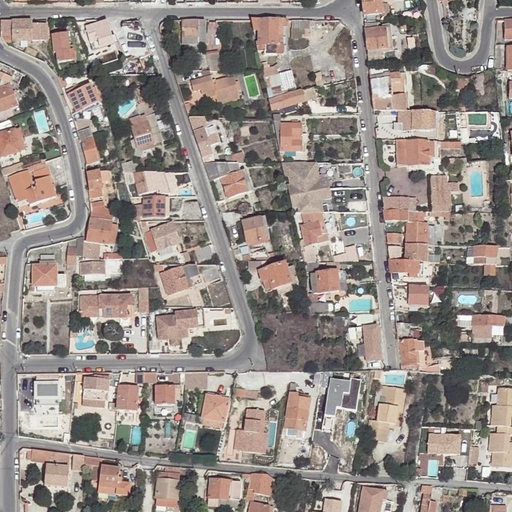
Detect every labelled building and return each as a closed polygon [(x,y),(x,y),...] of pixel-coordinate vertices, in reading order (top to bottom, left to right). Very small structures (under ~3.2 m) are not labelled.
[(361,0),(363,15),(381,14),(380,0),(361,0)] [(477,20),(478,10),(464,10),(464,20),(477,20)] [(32,25),(32,22),(1,21),(1,38),(3,42),(8,48),(12,41),(40,41),(39,25),(32,25)] [(198,21),(181,21),(183,45),(199,46),(198,21)] [(198,21),(199,46),(207,45),(206,21),(198,21)] [(278,21),(251,21),(253,33),(260,33),(259,45),(256,45),(257,52),(265,52),(278,52),(278,45),(278,43),(278,38),(279,37),(277,27),(278,21)] [(302,22),(292,21),(292,31),(301,31),(302,31),(302,22)] [(497,25),(496,32),(501,31),(506,31),(505,21),(497,21),(497,25)] [(86,28),(90,45),(111,38),(108,22),(86,28)] [(368,50),(377,49),(387,48),(386,38),(391,38),(389,26),(382,26),(382,23),(365,23),(368,50)] [(55,53),(56,62),(75,61),(74,50),(71,50),(69,34),(52,35),(52,52),(55,53)] [(111,38),(114,45),(116,53),(121,52),(116,37),(111,38)] [(92,52),(114,45),(111,38),(90,45),(92,52)] [(368,50),(368,60),(378,60),(377,49),(368,50)] [(201,55),(203,72),(206,71),(206,66),(219,67),(219,55),(204,55),(205,51),(201,51),(201,55)] [(121,62),(125,75),(136,70),(131,58),(121,62)] [(0,89),(10,85),(9,84),(12,78),(15,71),(14,71),(0,64),(0,89)] [(274,68),(262,70),(262,72),(264,79),(268,78),(279,76),(278,73),(274,68)] [(212,80),(210,72),(206,71),(203,72),(201,72),(201,71),(203,79),(190,83),(193,93),(201,90),(202,95),(205,94),(207,99),(216,96),(218,101),(228,98),(227,94),(238,91),(235,79),(224,79),(216,81),(215,79),(212,80)] [(317,88),(332,85),(329,72),(314,75),(317,88)] [(370,76),(374,111),(404,112),(407,112),(406,95),(392,97),(390,83),(400,82),(399,73),(389,73),(389,72),(384,73),(384,74),(370,76)] [(281,87),(279,76),(268,78),(270,89),(281,87)] [(66,86),(64,82),(63,78),(56,78),(60,88),(66,86)] [(161,91),(157,78),(144,83),(148,95),(161,91)] [(0,113),(8,110),(18,105),(10,85),(0,89),(0,113)] [(70,101),(66,103),(72,117),(101,106),(94,88),(81,92),(80,89),(67,94),(70,101)] [(228,98),(218,101),(218,104),(240,98),(238,91),(227,94),(228,98)] [(302,91),(300,91),(290,95),(292,105),(305,102),(302,91)] [(290,95),(269,101),(271,112),(281,109),(292,105),(290,95)] [(8,110),(0,113),(0,114),(2,119),(10,115),(8,110)] [(153,145),(151,135),(144,112),(139,114),(141,121),(130,124),(135,142),(130,143),(133,151),(138,150),(139,155),(155,150),(153,145)] [(407,112),(404,112),(406,133),(423,134),(421,113),(407,112)] [(444,113),(434,113),(434,121),(444,120),(444,113)] [(280,115),(272,116),(272,119),(279,152),(285,153),(301,153),(301,126),(280,125),(280,115)] [(8,121),(0,124),(0,129),(10,125),(8,121)] [(206,136),(214,133),(213,127),(206,130),(206,136)] [(87,128),(76,131),(79,142),(81,142),(84,141),(82,133),(88,131),(87,128)] [(198,132),(193,133),(202,159),(213,156),(210,147),(206,136),(204,130),(198,132)] [(0,134),(0,155),(1,158),(20,153),(14,131),(0,134)] [(90,131),(88,131),(82,133),(84,141),(93,139),(90,131)] [(206,136),(210,147),(218,143),(214,133),(206,136)] [(157,134),(151,135),(153,145),(160,143),(157,134)] [(84,141),(81,142),(86,165),(99,161),(93,139),(84,141)] [(428,142),(408,142),(407,167),(429,168),(428,142)] [(50,161),(63,157),(61,147),(47,152),(50,161)] [(237,164),(246,164),(242,153),(234,156),(237,164)] [(203,164),(215,164),(213,156),(202,159),(203,164)] [(227,164),(234,164),(232,156),(225,158),(227,164)] [(56,190),(68,186),(63,157),(50,161),(47,162),(56,190)] [(122,163),(126,174),(127,174),(132,174),(129,164),(127,164),(126,163),(122,163)] [(222,178),(230,175),(227,164),(215,164),(203,164),(209,182),(221,178),(222,178)] [(247,167),(246,164),(237,164),(234,164),(227,164),(230,175),(240,172),(240,170),(247,167)] [(291,180),(288,164),(282,164),(286,180),(291,180)] [(308,175),(307,164),(293,164),(294,176),(296,177),(308,175)] [(109,189),(106,171),(100,172),(103,189),(109,189)] [(245,171),(240,172),(247,193),(252,192),(245,171)] [(9,178),(17,203),(39,196),(37,189),(38,188),(36,181),(32,183),(28,172),(9,178)] [(103,189),(100,172),(87,175),(90,192),(101,189),(103,189)] [(247,193),(240,172),(230,175),(222,178),(228,199),(247,193)] [(156,174),(135,174),(138,195),(152,192),(151,184),(158,181),(156,174)] [(164,174),(156,174),(158,181),(161,190),(162,195),(170,195),(164,174)] [(177,188),(192,183),(189,174),(172,174),(177,188)] [(310,181),(308,175),(296,177),(298,185),(310,181)] [(314,185),(323,183),(323,176),(313,179),(314,185)] [(431,212),(439,212),(441,212),(441,202),(446,202),(446,194),(447,185),(447,177),(431,177),(431,212)] [(151,184),(152,192),(161,190),(158,181),(151,184)] [(299,214),(315,213),(314,206),(310,186),(310,181),(298,185),(287,187),(293,210),(298,210),(299,214)] [(310,186),(314,206),(331,201),(328,183),(323,183),(314,185),(310,186)] [(460,186),(447,185),(446,194),(459,194),(460,186)] [(103,197),(101,189),(90,192),(88,192),(89,199),(103,197)] [(382,197),(383,211),(408,211),(408,198),(382,197)] [(164,198),(144,198),(143,217),(164,217),(164,198)] [(385,220),(407,221),(408,211),(383,211),(385,220)] [(407,221),(407,224),(423,225),(424,212),(408,211),(407,221)] [(264,219),(260,220),(265,241),(269,241),(264,219)] [(112,224),(91,220),(88,242),(92,244),(98,245),(108,246),(112,224)] [(265,241),(260,220),(242,223),(247,244),(265,241)] [(385,223),(386,233),(393,234),(393,224),(385,223)] [(319,224),(301,228),(302,236),(305,244),(302,244),(302,248),(311,246),(327,242),(326,235),(321,237),(319,224)] [(407,224),(406,244),(426,245),(427,227),(427,225),(423,225),(407,224)] [(152,231),(158,251),(179,245),(173,225),(152,231)] [(427,227),(426,245),(434,246),(435,227),(427,227)] [(152,231),(147,233),(153,252),(158,251),(152,231)] [(387,243),(400,244),(400,234),(393,234),(386,233),(387,243)] [(74,261),(82,261),(84,242),(84,239),(76,239),(76,240),(76,247),(74,261)] [(92,244),(88,242),(84,242),(82,261),(91,261),(92,244)] [(418,262),(424,262),(426,262),(426,245),(406,244),(405,261),(418,262)] [(194,251),(199,265),(213,259),(209,246),(194,251)] [(304,263),(315,263),(311,246),(302,248),(301,248),(304,263)] [(388,246),(388,255),(400,255),(400,246),(388,246)] [(74,266),(74,261),(76,247),(67,248),(67,266),(74,266)] [(473,247),(472,258),(483,258),(483,266),(492,266),(494,266),(494,259),(492,259),(492,247),(473,247)] [(389,260),(390,273),(417,274),(418,262),(405,261),(400,261),(389,260)] [(262,272),(260,263),(253,262),(248,262),(253,275),(259,273),(262,272)] [(271,269),(270,262),(260,263),(262,272),(271,269)] [(390,273),(391,279),(422,281),(424,262),(418,262),(417,274),(390,273)] [(39,268),(33,268),(33,286),(30,285),(29,292),(53,293),(53,287),(65,288),(66,278),(56,277),(57,267),(55,267),(55,263),(40,263),(39,268)] [(317,271),(317,263),(315,263),(304,263),(304,271),(317,271)] [(327,273),(336,272),(338,272),(338,263),(326,263),(327,273)] [(104,275),(104,267),(104,264),(80,265),(80,276),(84,276),(104,275)] [(287,264),(284,265),(291,286),(292,288),(299,286),(293,267),(289,268),(287,264)] [(284,265),(271,269),(262,272),(259,273),(262,283),(270,282),(272,285),(273,290),(281,289),(291,286),(284,265)] [(483,266),(478,265),(478,289),(491,289),(492,266),(483,266)] [(205,283),(219,279),(216,268),(202,272),(205,283)] [(185,269),(180,270),(187,291),(192,289),(185,269)] [(187,291),(180,270),(161,277),(168,297),(187,291)] [(314,289),(315,294),(338,292),(336,272),(327,273),(311,275),(312,290),(314,289)] [(270,282),(262,283),(265,292),(270,289),(269,286),(272,285),(270,282)] [(291,286),(281,289),(283,296),(293,293),(292,288),(291,286)] [(393,303),(401,304),(408,304),(409,286),(392,286),(393,303)] [(409,286),(408,304),(426,305),(427,287),(409,286)] [(189,294),(197,309),(201,309),(199,304),(202,304),(195,291),(189,294)] [(81,319),(98,319),(98,300),(99,298),(81,297),(81,319)] [(98,300),(98,319),(132,320),(132,299),(99,298),(98,300)] [(307,304),(308,315),(326,315),(325,304),(307,304)] [(225,324),(225,308),(206,309),(206,325),(225,324)] [(199,329),(197,312),(175,313),(176,316),(157,318),(159,341),(172,340),(183,339),(188,338),(188,330),(199,329)] [(503,317),(472,315),(471,325),(490,326),(503,327),(503,317)] [(378,325),(363,326),(365,361),(380,360),(378,325)] [(490,326),(471,325),(471,335),(490,336),(490,326)] [(360,328),(349,328),(350,339),(361,338),(360,328)] [(412,339),(399,341),(402,366),(414,365),(413,360),(413,340),(412,339)] [(181,379),(180,372),(163,373),(163,376),(156,376),(156,383),(163,383),(162,387),(175,387),(181,387),(181,379)] [(111,385),(119,386),(121,373),(113,374),(112,382),(111,385)] [(156,373),(144,374),(144,384),(146,384),(155,384),(156,387),(162,387),(163,383),(156,383),(156,376),(163,376),(163,373),(156,373)] [(184,388),(203,388),(204,382),(206,382),(206,373),(184,373),(185,379),(184,388)] [(65,383),(74,383),(76,374),(58,374),(59,377),(59,380),(58,384),(65,383)] [(17,375),(18,385),(35,384),(35,380),(36,377),(36,375),(17,375)] [(109,379),(105,378),(95,378),(95,380),(86,379),(84,378),(83,391),(107,394),(109,381),(109,379)] [(35,380),(35,384),(36,400),(58,400),(58,390),(58,384),(59,380),(35,380)] [(64,401),(72,402),(74,383),(65,383),(64,401)] [(143,389),(119,386),(117,409),(140,411),(143,389)] [(398,407),(402,408),(406,389),(387,386),(383,404),(379,403),(376,420),(369,419),(365,439),(383,442),(387,423),(395,424),(397,413),(398,407)] [(175,406),(175,387),(162,387),(156,387),(156,406),(175,406)] [(511,388),(497,387),(496,406),(491,405),(490,425),(497,426),(509,427),(509,418),(510,407),(511,406),(511,388)] [(235,388),(234,395),(244,396),(245,390),(235,388)] [(107,394),(83,391),(83,398),(107,400),(107,394)] [(294,395),(290,394),(288,410),(306,413),(308,400),(297,399),(298,395),(294,395)] [(229,401),(207,397),(203,419),(225,423),(229,401)] [(241,453),(259,455),(262,435),(264,424),(265,413),(247,410),(244,432),(236,431),(234,450),(242,451),(241,453)] [(288,410),(286,419),(304,422),(306,413),(288,410)] [(286,419),(285,428),(286,428),(303,431),(304,422),(286,419)] [(511,427),(509,427),(497,426),(496,434),(489,433),(488,452),(493,452),(492,467),(511,469),(511,453),(507,453),(508,443),(508,434),(511,434),(511,427)] [(303,431),(286,428),(285,435),(302,438),(303,431)] [(428,435),(427,454),(459,455),(460,436),(428,435)] [(478,446),(469,445),(468,462),(477,463),(478,446)] [(57,453),(32,450),(30,461),(46,463),(46,466),(55,467),(57,453)] [(83,457),(73,455),(72,464),(80,464),(79,467),(83,468),(83,457)] [(101,458),(83,457),(83,468),(83,470),(91,471),(90,479),(98,480),(100,466),(101,458)] [(72,473),(83,474),(83,470),(83,468),(79,467),(80,464),(72,464),(72,473)] [(55,467),(46,466),(44,486),(66,488),(67,468),(55,467)] [(119,469),(100,466),(98,480),(97,489),(115,492),(115,494),(128,496),(129,484),(120,482),(121,471),(118,470),(119,469)] [(175,507),(178,474),(168,473),(167,474),(156,473),(156,479),(157,479),(155,498),(165,499),(164,506),(175,507)] [(272,480),(266,475),(251,473),(251,475),(249,481),(248,489),(254,491),(254,494),(269,497),(272,480)] [(211,479),(209,498),(219,498),(230,500),(232,481),(211,479)] [(241,482),(232,481),(230,500),(239,501),(241,482)] [(356,495),(354,506),(359,507),(358,511),(384,511),(387,501),(390,501),(392,492),(363,488),(361,496),(356,495)] [(248,489),(245,501),(250,502),(252,502),(254,494),(254,491),(248,489)] [(430,493),(429,493),(422,492),(419,511),(434,511),(436,506),(429,505),(430,493)] [(165,499),(155,498),(154,505),(164,506),(165,499)] [(219,498),(209,498),(208,506),(218,507),(219,498)] [(341,511),(342,503),(325,500),(323,508),(327,509),(326,511),(341,511)] [(250,502),(247,511),(268,511),(269,506),(252,502),(250,502)]
